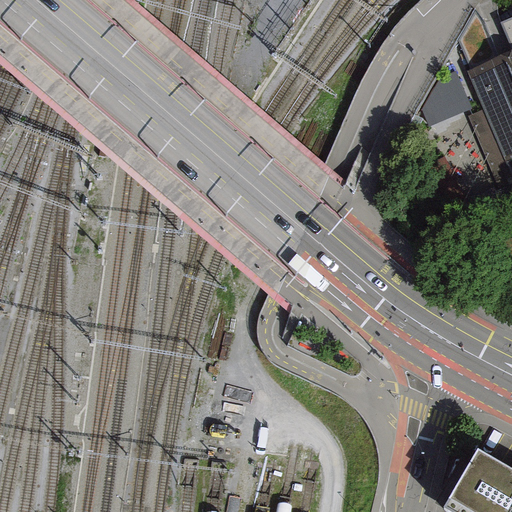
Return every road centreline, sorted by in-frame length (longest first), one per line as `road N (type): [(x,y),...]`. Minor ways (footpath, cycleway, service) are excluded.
road 1 (tertiary): [(16,0),(311,258),(454,367)]
road 2 (tertiary): [(464,333),(374,270),(64,0)]
road 3 (residential): [(406,511),(430,411),(454,367)]
